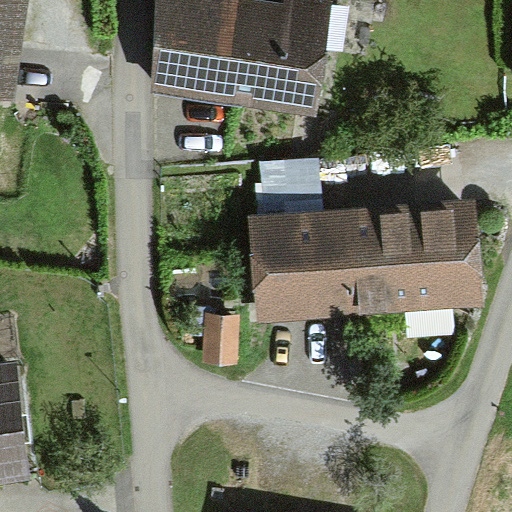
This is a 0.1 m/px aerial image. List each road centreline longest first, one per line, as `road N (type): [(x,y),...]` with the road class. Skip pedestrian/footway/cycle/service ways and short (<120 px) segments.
road 1 (residential): [(143,393),(135,0)]
road 2 (residential): [(459,438),(143,393)]
road 3 (residential): [(511,289),(459,438)]
